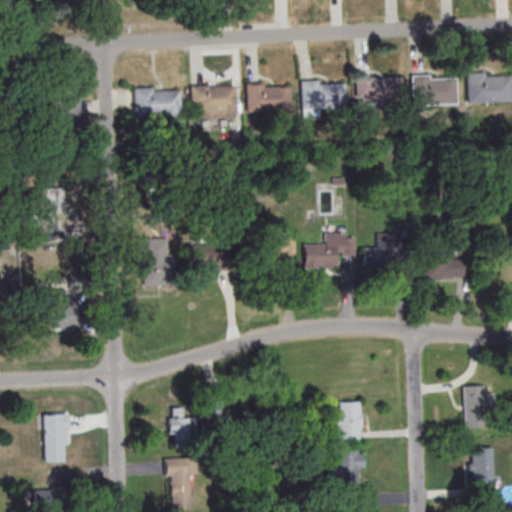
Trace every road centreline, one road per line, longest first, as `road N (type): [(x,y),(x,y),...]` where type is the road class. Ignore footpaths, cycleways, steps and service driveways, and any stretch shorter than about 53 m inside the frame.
road 1 (residential): [(511,24),(0,48)]
road 2 (residential): [(118,511),(101,0)]
road 3 (residential): [(511,336),(343,326),(116,375)]
road 4 (residential): [(417,511),(414,333)]
